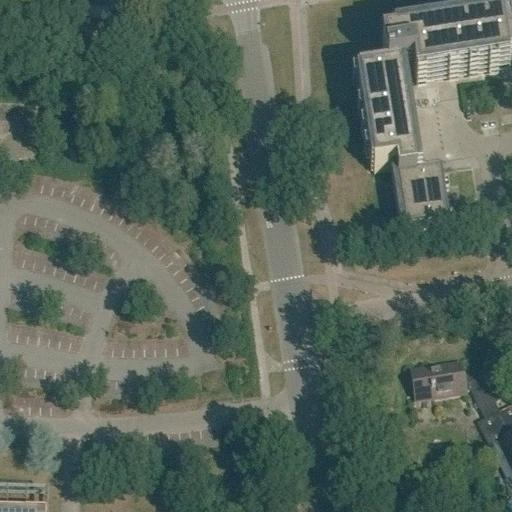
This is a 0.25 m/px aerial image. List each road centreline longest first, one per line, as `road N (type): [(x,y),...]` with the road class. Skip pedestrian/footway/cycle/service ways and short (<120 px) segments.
road 1 (unclassified): [(294,322),(243,0)]
road 2 (unclassified): [(511,296),(468,293),(294,322)]
road 3 (unclassified): [(309,442),(294,322)]
